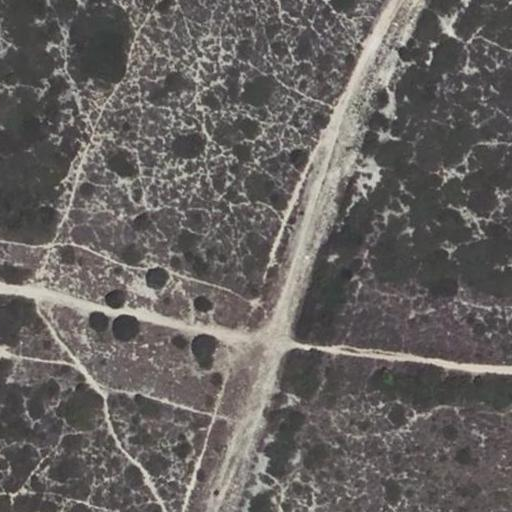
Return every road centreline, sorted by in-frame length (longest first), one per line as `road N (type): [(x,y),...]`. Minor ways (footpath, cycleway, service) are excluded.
road 1 (track): [(511,370),(233,334),(0,291)]
road 2 (track): [(233,334),(187,511)]
